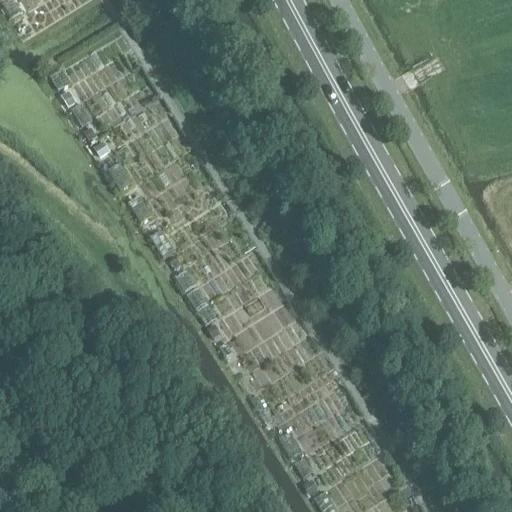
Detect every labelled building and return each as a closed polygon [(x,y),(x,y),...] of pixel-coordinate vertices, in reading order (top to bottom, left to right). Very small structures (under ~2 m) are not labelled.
[(76,106),(69,95),(61,100),(68,111),(76,106)] [(90,131),(83,136),(89,145),(96,140),(90,131)] [(94,151),(100,161),(109,155),(103,145),(94,151)] [(285,191),(278,197),(284,204),(291,199),(285,191)] [(182,269),(177,260),(169,266),(175,274),(182,269)] [(220,338),(215,328),(207,332),(213,342),(220,338)] [(271,421),(267,413),(259,418),(264,426),(271,421)] [(304,490),(308,498),(315,493),(311,486),(304,490)]
